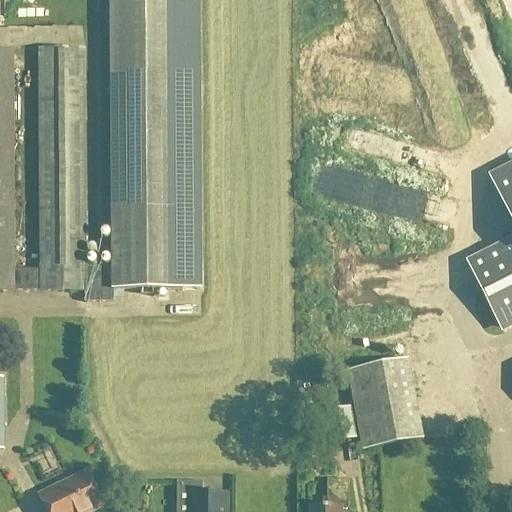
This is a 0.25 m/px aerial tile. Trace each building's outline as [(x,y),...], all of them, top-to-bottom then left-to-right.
[(110,0),(112,271),(84,271),(83,54),(39,54),(40,273),(13,273),(11,54),(0,54),(0,294),(13,294),(13,293),(40,293),(40,294),(84,294),(84,306),(113,306),(113,294),(182,293),(199,293),(197,0),(110,0)] [(511,245),(469,267),(501,331),(511,325),(511,171),(491,182),(511,222),(511,245)] [(424,330),(424,316),(398,316),(398,330),(424,330)] [(422,443),(407,362),(347,374),(362,454),(422,443)] [(324,415),(330,446),(356,441),(350,410),(324,415)] [(101,511),(87,477),(38,500),(42,511),(101,511)] [(327,483),(328,494),(328,511),(310,511),(340,511),(341,511),(347,511),(347,483),(327,483)] [(226,511),(226,497),(202,497),(202,485),(176,485),(176,508),(190,508),(190,511),(226,511)]
